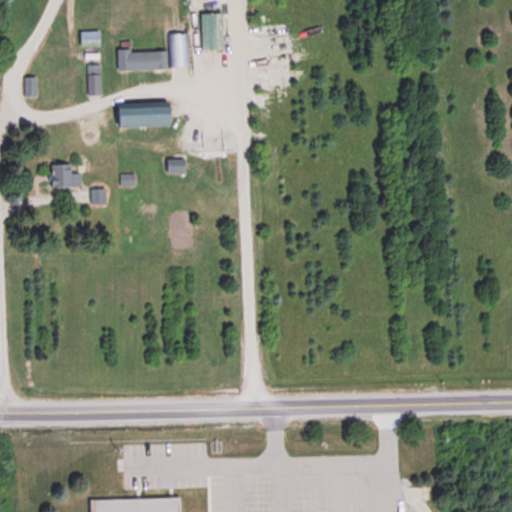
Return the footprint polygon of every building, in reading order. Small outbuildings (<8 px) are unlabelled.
[(198,50),(218,50),(218,14),(198,14),(198,50)] [(96,32),(78,32),(78,46),(96,46),(96,32)] [(114,70),(165,70),(165,50),(114,50),(114,70)] [(97,93),(97,75),(86,75),(86,93),(97,93)] [(34,97),(34,79),(21,79),(21,97),(34,97)] [(166,126),(166,102),(114,102),(114,126),(166,126)] [(48,188),(78,188),(78,173),(67,173),(67,164),(48,164),(48,188)] [(102,203),(101,190),(88,191),(89,204),(102,203)] [(85,511),(85,500),(175,497),(175,511),(85,511)]
